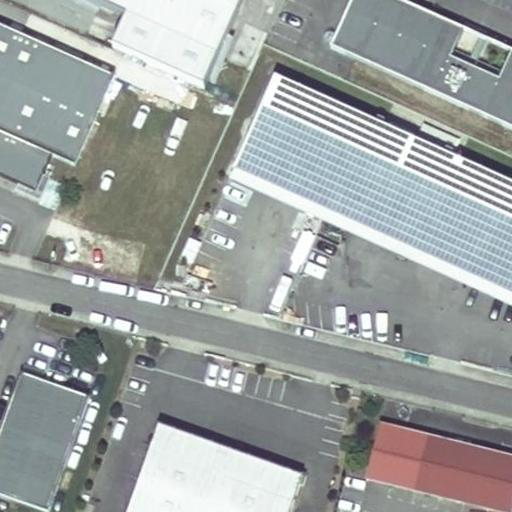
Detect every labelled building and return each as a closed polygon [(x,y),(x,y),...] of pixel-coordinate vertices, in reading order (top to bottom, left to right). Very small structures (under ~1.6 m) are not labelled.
[(83,0),(125,18),(112,48),(204,89),(244,0),(83,0)] [(463,31),(395,0),(351,0),(330,48),(334,49),(355,0),(385,0),(461,35),(463,31)] [(450,59),(461,35),(385,0),(355,0),(334,49),(511,129),(511,56),(509,55),(497,80),(485,75),(450,59)] [(114,77),(0,25),(0,177),(34,193),(51,156),(73,166),(114,77)] [(278,78),(236,170),(511,294),(511,183),(455,157),(462,142),(425,126),(419,140),(413,138),(416,133),(393,122),(390,128),(278,78)] [(43,374),(22,366),(19,373),(40,382),(43,374)] [(0,496),(40,511),(44,511),(87,399),(40,382),(19,373),(0,423),(0,496)] [(289,511),(303,476),(158,425),(127,511),(289,511)] [(511,511),(511,459),(379,426),(366,479),(499,511),(511,511)]
